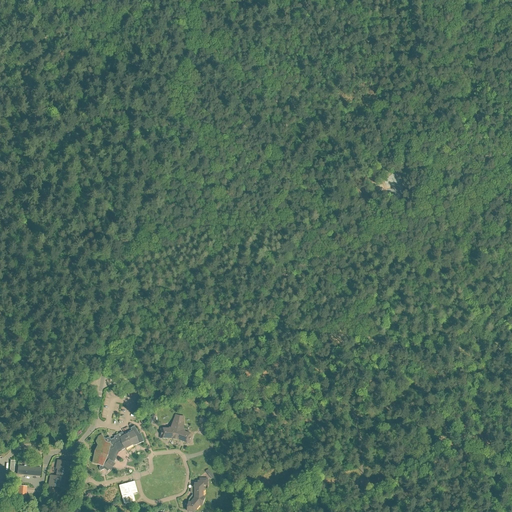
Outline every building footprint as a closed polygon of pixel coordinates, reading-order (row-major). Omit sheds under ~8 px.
[(170,429),(161,429),(161,438),(174,439),(177,439),(177,440),(190,444),(193,435),(185,432),(185,431),(184,431),(184,416),(180,416),(176,415),(171,429),(170,428),(170,429)] [(110,470),(113,468),(115,464),(112,462),(118,450),(120,451),(122,450),(122,451),(125,448),(126,449),(133,445),(134,446),(144,442),(141,433),(139,434),(134,426),(131,429),(132,431),(124,434),(123,434),(121,435),(120,434),(114,437),(115,438),(111,440),(110,437),(106,439),(104,438),(102,435),(99,437),(96,442),(98,446),(96,451),(93,463),(100,466),(99,469),(101,471),(104,469),(108,472),(110,470)] [(74,468),(74,458),(61,459),(61,461),(57,460),(56,469),(57,469),(56,476),(50,475),(48,486),(54,487),(54,486),(65,489),(66,482),(63,482),(64,478),(66,478),(67,474),(69,468),(74,468)] [(41,468),(27,467),(26,467),(26,466),(24,466),(23,467),(17,467),(17,475),(40,477),(41,468)] [(212,480),(215,477),(208,469),(205,472),(212,480)] [(134,481),(119,485),(124,504),(135,501),(133,493),(137,492),(134,481)] [(195,491),(195,498),(191,503),(189,502),(187,511),(192,511),(191,511),(194,511),(201,505),(203,506),(206,497),(205,497),(205,488),(204,488),(204,481),(198,481),(198,484),(195,484),(195,486),(194,486),(194,491),(195,491)] [(20,483),(20,487),(17,486),(17,494),(19,494),(18,500),(26,501),(27,487),(23,487),(23,483),(20,483)]
